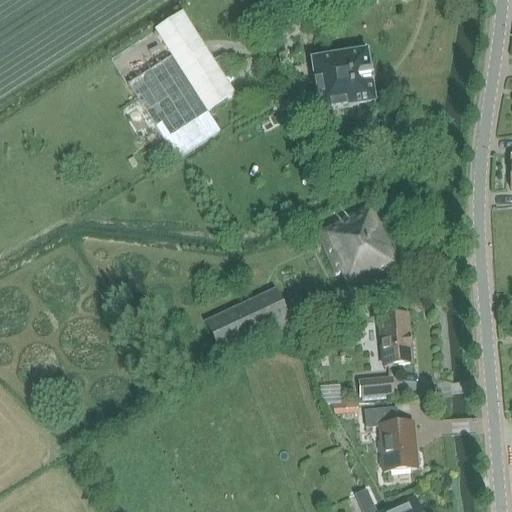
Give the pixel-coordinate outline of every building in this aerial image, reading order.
[(155,32),(111,60),(176,162),(220,133),(207,113),(234,96),(182,15),(155,32)] [(366,53),(310,62),(314,87),(314,90),(354,83),(354,86),(369,83),(369,79),(368,74),(370,74),(370,75),(371,75),(371,72),(369,72),(366,53)] [(354,83),(314,90),(318,113),(375,104),(372,85),(373,85),(372,82),(371,82),(371,83),(369,83),(354,86),(354,83)] [(308,104),(285,108),(289,135),(313,131),(308,104)] [(350,294),(399,269),(371,208),(312,235),(315,244),(320,242),(335,278),(341,275),(350,294)] [(275,291),(203,324),(219,357),(290,324),(275,291)] [(412,366),(408,317),(377,320),(382,369),(412,366)] [(359,399),(393,395),(392,380),(358,384),(359,399)] [(378,430),(382,474),(416,471),(419,467),(418,457),(415,454),(410,455),(409,444),(414,443),(412,424),(397,426),(395,409),(363,412),(365,431),(378,430)] [(418,511),(414,502),(391,511),(375,511),(375,510),(370,511),(418,511)]
